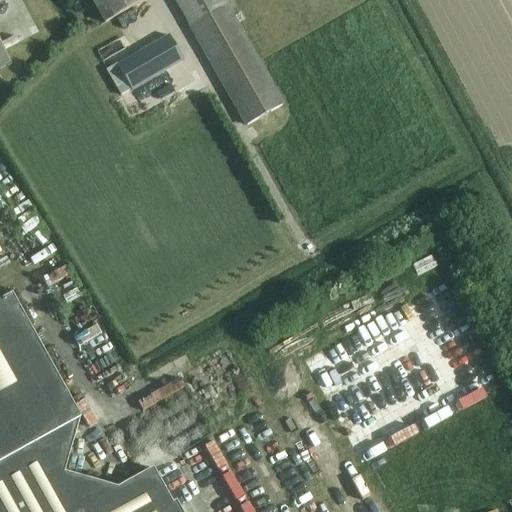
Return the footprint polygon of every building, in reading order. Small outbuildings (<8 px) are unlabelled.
[(112,19),(144,0),(87,0),(103,25),(112,19)] [(246,125),(281,105),(221,0),(175,0),(220,80),(246,125)] [(127,91),(182,61),(168,36),(113,67),(127,91)] [(0,69),(9,65),(0,47),(0,69)] [(80,289),(84,297),(100,290),(96,282),(80,289)] [(172,506),(171,505),(152,469),(116,489),(63,474),(79,420),(10,296),(0,302),(0,511),(174,511),(171,507),(172,506)]
